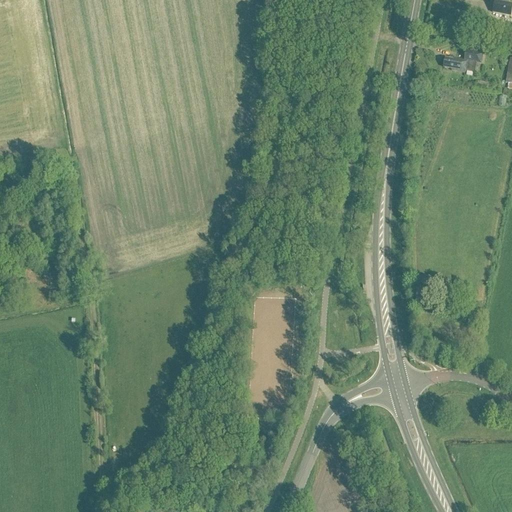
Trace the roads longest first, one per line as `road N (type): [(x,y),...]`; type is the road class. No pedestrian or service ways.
road 1 (track): [(101,511),(89,306),(62,158),(53,152),(0,161)]
road 2 (primary): [(405,384),(391,310),(385,171)]
road 3 (primary): [(385,171),(375,274),(390,380)]
road 4 (primary): [(385,171),(415,0)]
road 5 (primary): [(454,511),(405,384)]
road 6 (primary): [(393,396),(441,511)]
road 7 (tertiary): [(287,511),(326,420),(343,406)]
